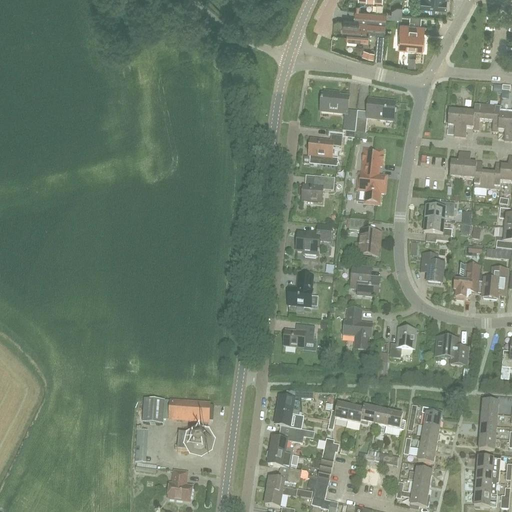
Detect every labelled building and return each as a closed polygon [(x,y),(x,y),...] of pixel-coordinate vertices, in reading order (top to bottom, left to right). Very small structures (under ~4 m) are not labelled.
[(420,0),(420,8),(436,9),(446,10),(446,0),(420,0)] [(386,14),(386,18),(401,19),(401,16),(402,7),(397,7),(391,10),(391,15),(386,14)] [(386,14),(367,13),(354,12),(354,18),(357,19),(356,22),(342,21),(342,30),(347,30),(346,41),(368,42),(368,35),(369,30),(385,31),(386,18),(386,14)] [(421,18),(410,17),(409,26),(420,27),(421,18)] [(420,27),(409,26),(401,25),(399,49),(416,51),(422,51),(423,35),(424,27),(420,27)] [(383,61),(385,31),(369,30),(368,35),(377,35),(375,61),(383,61)] [(362,58),(374,61),(375,54),(364,51),(362,58)] [(472,85),(466,90),(471,95),(477,89),(472,85)] [(502,88),(493,87),(493,94),(502,95),(502,93),(502,88)] [(510,94),(502,93),(502,95),(501,100),(509,101),(510,94)] [(344,116),(342,132),(345,132),(345,133),(354,134),(356,119),(356,117),(346,116),(347,112),(348,99),(331,97),(331,95),(321,94),(319,114),(344,116)] [(356,119),(354,134),(366,135),(368,120),(393,123),(395,104),(368,101),(367,114),(366,120),(356,119)] [(486,123),(488,108),(475,107),(474,115),(473,131),(473,132),(480,133),(481,123),(486,123)] [(498,133),(500,112),(500,109),(488,108),(486,123),(494,124),(493,134),(498,135),(498,133)] [(460,139),(462,114),(449,112),(448,128),(455,129),(454,139),(460,139)] [(510,144),(511,119),(511,112),(500,112),(498,133),(505,134),(505,144),(510,144)] [(473,131),(474,115),(462,114),(460,139),(466,140),(467,130),(473,131)] [(455,129),(448,128),(447,138),(454,139),(455,129)] [(337,161),(331,160),(333,148),(341,149),(342,138),(330,137),(329,143),(310,141),(308,158),(310,159),(319,160),(319,167),(337,169),(337,166),(338,166),(338,164),(337,164),(337,161)] [(375,178),(376,168),(381,168),(381,165),(382,152),(374,152),(364,151),(361,176),(359,176),(357,192),(366,193),(365,205),(375,206),(378,206),(379,194),(384,195),(386,179),(375,178)] [(462,180),(464,155),(458,154),(457,164),(451,164),(449,179),(462,180)] [(474,182),(476,166),(469,165),(470,155),(464,155),(462,180),(474,182)] [(511,185),(511,183),(511,158),(508,158),(508,169),(501,168),(500,184),(511,185)] [(319,160),(310,159),(310,166),(319,167),(319,160)] [(486,191),(487,175),(481,174),(482,164),(476,164),(476,166),(474,182),(474,190),(486,191)] [(499,192),(500,184),(501,168),(501,166),(495,166),(494,175),(487,175),(486,191),(499,192)] [(306,177),(305,185),(305,187),(312,188),(313,178),(306,177)] [(299,188),(298,197),(301,197),(301,203),(321,205),(323,192),(333,193),(334,181),(313,178),(312,188),(305,187),(303,187),(302,188),(299,188)] [(486,191),(474,190),(473,197),(485,198),(486,191)] [(427,209),(439,210),(440,204),(440,202),(428,200),(427,209)] [(425,222),(444,224),(445,218),(453,219),(455,205),(440,204),(439,210),(427,209),(426,209),(425,222)] [(505,231),(511,231),(511,211),(500,210),(499,220),(506,221),(505,231)] [(461,226),(471,227),(472,215),(463,214),(461,226)] [(376,249),(377,235),(369,234),(370,223),(349,221),(348,232),(360,233),(358,257),(370,258),(377,259),(378,249),(376,249)] [(443,230),(444,224),(425,222),(423,235),(426,235),(436,236),(436,243),(450,244),(452,231),(443,230)] [(470,238),(471,227),(461,226),(460,237),(470,238)] [(303,254),(302,259),(317,260),(319,242),(330,243),(331,229),(318,227),(317,237),(298,235),(296,254),(303,254)] [(480,242),(481,231),(473,230),(472,241),(480,242)] [(511,231),(505,231),(500,230),(499,239),(497,239),(496,250),(511,251),(511,231)] [(425,245),(435,246),(436,243),(436,236),(426,235),(425,245)] [(466,249),(465,258),(476,259),(476,257),(482,257),(482,251),(469,249),(466,249)] [(510,262),(511,254),(487,251),(486,259),(510,262)] [(427,275),(426,284),(441,286),(443,266),(437,265),(437,258),(422,256),(421,269),(420,275),(427,275)] [(325,276),(334,277),(334,268),(326,267),(325,276)] [(458,278),(462,279),(462,282),(455,281),(454,293),(454,300),(456,300),(456,302),(463,303),(464,301),(470,301),(471,294),(478,295),(479,284),(481,269),(464,267),(463,268),(459,267),(458,278)] [(350,290),(357,291),(357,297),(377,299),(379,281),(370,280),(371,271),(353,268),(350,290)] [(498,293),(504,294),(507,272),(492,270),(491,282),(484,281),(484,284),(483,295),(482,300),(497,301),(497,299),(498,293)] [(507,272),(504,294),(498,293),(497,299),(506,300),(509,274),(509,272),(507,272)] [(322,285),(333,286),(334,277),(325,276),(323,276),(322,285)] [(297,291),(289,290),(288,307),(310,309),(312,292),(311,292),(312,279),(298,277),(297,291)] [(369,340),(371,340),(372,326),(360,325),(361,313),(347,312),(346,323),(344,323),(343,337),(355,338),(354,352),(368,354),(369,340)] [(296,327),(295,334),(285,333),(283,348),(303,350),(304,342),(313,343),(315,329),(302,327),(296,327)] [(399,330),(398,347),(390,346),(389,356),(389,360),(401,361),(402,351),(413,352),(415,337),(415,332),(399,330)] [(435,359),(450,361),(450,367),(466,368),(468,354),(468,350),(458,349),(459,341),(437,339),(435,359)] [(313,343),(304,342),(303,350),(303,354),(316,355),(317,344),(313,343)] [(511,344),(510,353),(503,353),(502,369),(509,370),(511,370),(511,344)] [(376,380),(387,381),(389,360),(389,356),(379,355),(378,369),(376,380)] [(509,370),(502,369),(501,382),(509,383),(509,370)] [(300,413),(293,411),(295,402),(280,400),(277,414),(298,418),(299,418),(300,413)] [(144,401),(142,425),(163,427),(165,402),(144,401)] [(167,402),(165,421),(185,423),(209,424),(211,406),(167,402)] [(482,416),(498,417),(499,405),(483,403),(482,416)] [(348,424),(351,408),(338,405),(336,414),(332,413),(328,432),(333,433),(335,421),(348,424)] [(360,426),(364,408),(357,407),(357,409),(351,408),(348,424),(360,426)] [(374,426),(377,411),(364,408),(360,426),(367,428),(368,425),(374,426)] [(424,428),(440,430),(442,418),(434,417),(435,412),(423,410),(422,415),(426,416),(424,428)] [(385,435),(387,429),(390,414),(377,411),(374,426),(378,427),(377,433),(385,435)] [(406,423),(402,422),(403,415),(402,413),(397,412),(396,414),(395,415),(390,414),(387,429),(403,433),(406,423)] [(298,418),(277,414),(275,428),(290,430),(289,432),(292,432),(291,437),(304,439),(313,441),(315,435),(302,432),(304,419),(299,418),(298,418)] [(497,429),(498,417),(482,416),(481,428),(497,429)] [(438,442),(440,430),(424,428),(422,439),(438,442)] [(496,441),(497,429),(481,428),(480,440),(496,441)] [(135,465),(137,465),(136,473),(156,476),(157,471),(157,468),(146,466),(148,433),(137,432),(135,465)] [(178,452),(191,453),(193,452),(194,454),(202,454),(204,454),(208,451),(209,445),(204,438),(198,437),(197,437),(195,436),(179,435),(178,452)] [(302,446),(304,439),(291,437),(290,444),(302,446)] [(436,454),(438,442),(422,439),(420,451),(436,454)] [(494,457),(496,441),(480,440),(478,456),(494,457)] [(294,451),(286,450),(288,443),(273,441),(270,454),(292,457),(294,451)] [(322,460),(334,463),(335,457),(336,455),(337,455),(339,447),(334,446),(334,443),(326,441),(324,452),(322,460)] [(410,449),(408,457),(419,459),(420,451),(410,449)] [(433,470),(436,454),(420,451),(419,459),(417,467),(433,470)] [(292,457),(270,454),(269,453),(267,455),(266,459),(267,461),(269,461),(268,467),(280,470),(280,472),(279,472),(279,475),(288,477),(301,479),(301,480),(308,481),(317,483),(317,479),(308,478),(309,476),(307,474),(289,471),(292,457)] [(394,458),(393,462),(386,460),(386,458),(380,457),(379,464),(398,469),(400,459),(394,458)] [(333,469),(334,463),(322,460),(321,466),(333,469)] [(477,472),(493,473),(494,461),(478,460),(477,472)] [(331,475),(333,469),(321,466),(320,473),(331,475)] [(415,483),(430,486),(433,470),(417,467),(416,476),(410,475),(409,482),(415,483)] [(493,473),(477,472),(476,484),(492,485),(493,473)] [(170,486),(168,500),(190,503),(192,488),(186,488),(186,484),(187,475),(174,473),(173,486),(170,486)] [(330,482),(331,475),(320,473),(318,479),(330,482)] [(287,484),(294,485),(299,486),(301,480),(301,479),(288,477),(287,484)] [(330,482),(318,479),(317,479),(317,483),(317,486),(329,488),(330,482)] [(268,488),(267,494),(282,496),(296,499),(298,492),(293,491),(283,489),(284,483),(278,482),(270,480),(269,482),(267,482),(266,488),(268,488)] [(428,497),(430,486),(415,483),(412,495),(428,497)] [(492,485),(476,484),(475,496),(491,497),(492,485)] [(327,495),(329,488),(317,486),(315,492),(327,495)] [(313,494),(298,491),(297,498),(312,501),(313,494)] [(325,502),(327,495),(315,492),(314,500),(320,501),(323,502),(325,502)] [(402,495),(402,493),(397,492),(396,502),(400,503),(401,500),(411,502),(412,497),(402,495)] [(280,510),(282,496),(267,494),(265,507),(280,510)] [(416,511),(425,511),(428,497),(412,495),(412,497),(411,502),(410,511),(416,511)] [(473,509),(490,511),(491,497),(475,496),(473,509)] [(508,511),(510,499),(504,498),(501,498),(500,511),(503,511),(508,511)] [(325,503),(325,502),(323,502),(320,501),(314,500),(312,508),(321,510),(321,511),(326,511),(328,511),(329,509),(330,504),(325,503)]
